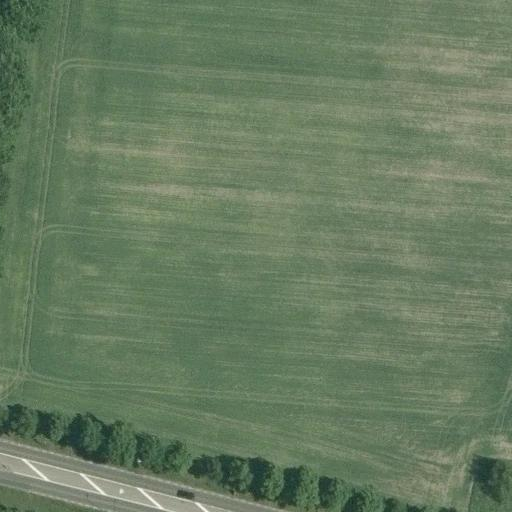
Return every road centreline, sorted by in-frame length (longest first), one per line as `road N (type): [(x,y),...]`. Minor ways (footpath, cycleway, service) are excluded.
road 1 (tertiary): [(257,511),(0,447)]
road 2 (tertiary): [(0,478),(138,511)]
